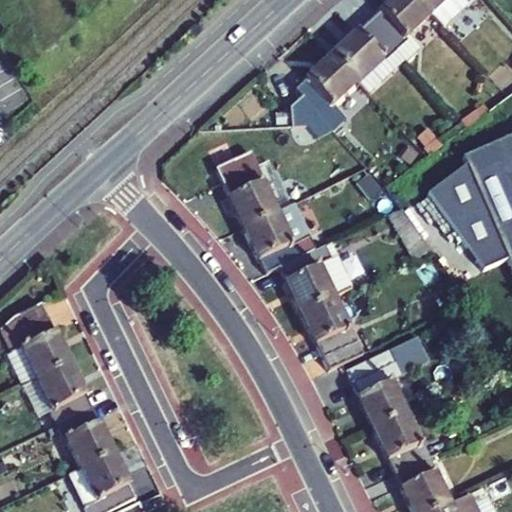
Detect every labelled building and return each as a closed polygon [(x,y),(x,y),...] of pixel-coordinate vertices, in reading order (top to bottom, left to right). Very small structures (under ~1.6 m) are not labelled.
[(406,63),(416,54),(418,49),(407,38),(431,17),(414,0),(392,0),(379,12),(379,14),(368,24),(395,52),(405,62),(406,63)] [(414,0),(431,17),(442,29),(472,0),(414,0)] [(357,33),(331,57),(357,84),(368,96),(394,72),(384,62),(395,52),(368,24),(358,34),(357,33)] [(384,62),(394,72),(405,62),(395,52),(384,62)] [(330,109),(357,84),(331,57),(305,81),(306,82),(294,92),(301,100),(289,110),(291,129),(306,128),(316,140),(331,134),(343,122),(330,109)] [(511,137),(462,160),(465,168),(426,196),(482,273),(506,262),(511,275),(511,137)] [(242,232),(278,214),(271,198),(282,192),(268,163),(256,169),(250,155),(215,172),(228,200),(227,200),(242,232)] [(290,209),(282,192),(271,198),(278,214),(290,209)] [(278,214),(242,232),(257,264),(258,263),(265,276),(278,270),(301,259),(294,246),(308,239),(293,207),(290,209),(278,214)] [(412,261),(430,252),(400,211),(388,218),(412,261)] [(301,259),(315,253),(308,239),(294,246),(301,259)] [(299,316),(333,299),(351,291),(336,259),(331,261),(324,248),(315,253),(301,259),(278,270),(285,284),(284,284),(299,316)] [(333,299),(299,316),(314,347),(315,347),(327,373),(362,356),(350,330),(348,331),(333,299)] [(35,382),(70,366),(54,334),(53,335),(40,307),(12,319),(0,330),(0,333),(10,355),(6,357),(21,389),(35,382)] [(371,431),(406,415),(390,383),(428,365),(416,339),(344,373),(357,399),(356,400),(371,431)] [(85,397),(70,366),(35,382),(51,414),(49,414),(56,428),(90,411),(84,398),(85,397)] [(79,472),(113,456),(98,424),(97,425),(90,411),(56,428),(62,441),(64,441),(79,472)] [(394,476),(429,460),(422,446),(421,447),(406,415),(371,431),(386,463),(387,463),(394,476)] [(128,487),(113,456),(79,472),(67,478),(83,511),(113,511),(134,502),(127,488),(128,487)] [(409,511),(435,511),(449,505),(434,474),(435,473),(429,460),(394,476),(400,490),(399,490),(409,511)]
